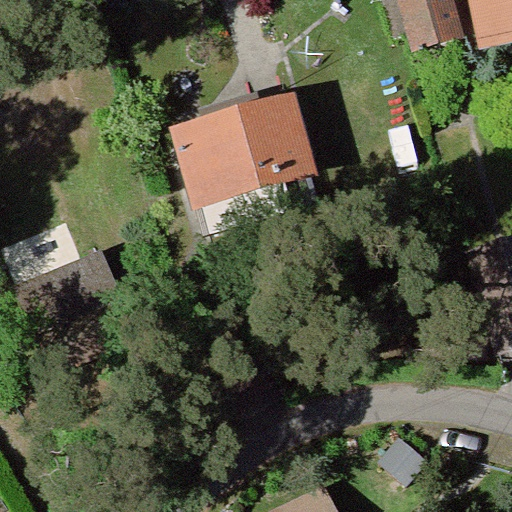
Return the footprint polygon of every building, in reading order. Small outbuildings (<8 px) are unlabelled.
[(447,0),(395,0),(410,55),(459,42),(447,0)] [(511,49),(511,0),(492,0),(503,51),(511,49)] [(293,107),(171,137),(190,214),(201,211),(208,240),(291,220),(283,190),(312,183),(293,107)] [(511,244),(466,257),(494,357),(511,352),(511,244)] [(98,261),(19,293),(52,376),(131,344),(98,261)] [(238,284),(182,297),(198,366),(254,353),(238,284)] [(398,444),(377,468),(406,493),(427,469),(398,444)] [(332,511),(324,493),(283,511),(332,511)]
